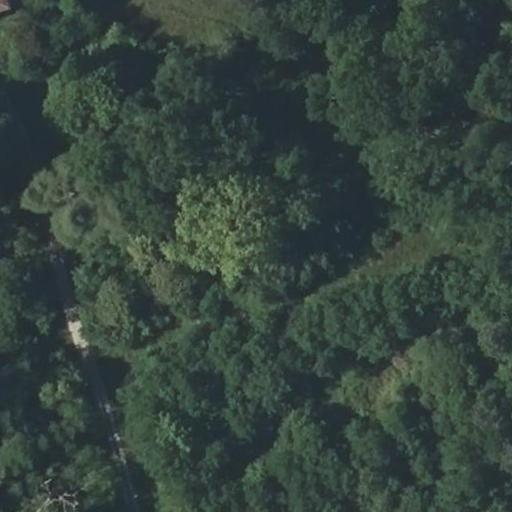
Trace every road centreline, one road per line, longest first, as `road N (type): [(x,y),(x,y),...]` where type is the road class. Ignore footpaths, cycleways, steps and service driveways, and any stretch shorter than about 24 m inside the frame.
road 1 (track): [(0,95),(135,511)]
road 2 (track): [(511,166),(153,0)]
